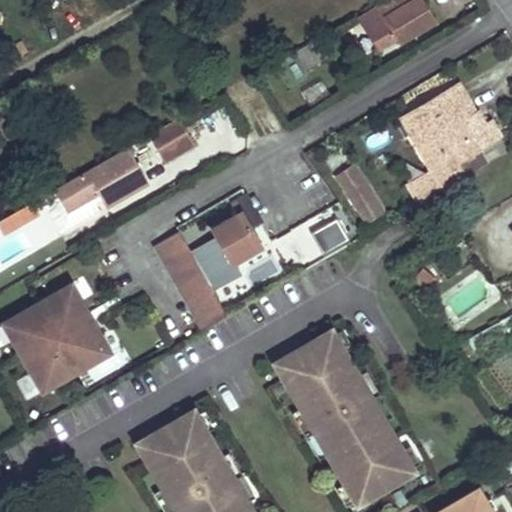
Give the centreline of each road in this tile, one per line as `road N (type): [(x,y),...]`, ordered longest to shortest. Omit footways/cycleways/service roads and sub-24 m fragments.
road 1 (residential): [(126,239),(511,13)]
road 2 (unknown): [(24,511),(205,386),(315,337)]
